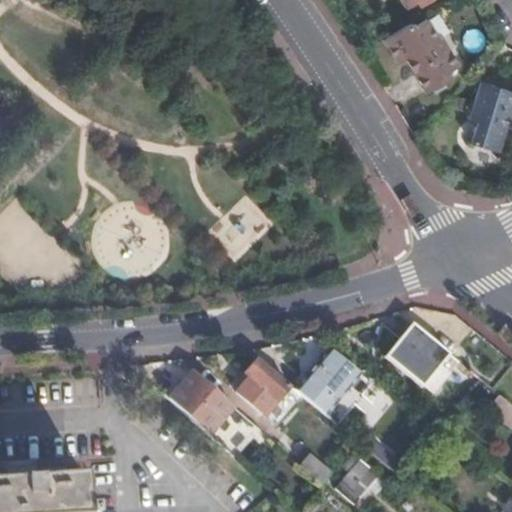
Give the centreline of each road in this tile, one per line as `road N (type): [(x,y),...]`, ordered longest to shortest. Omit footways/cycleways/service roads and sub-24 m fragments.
road 1 (unclassified): [(461,255),(218,328),(0,347)]
road 2 (unclassified): [(283,0),(432,224),(461,255)]
